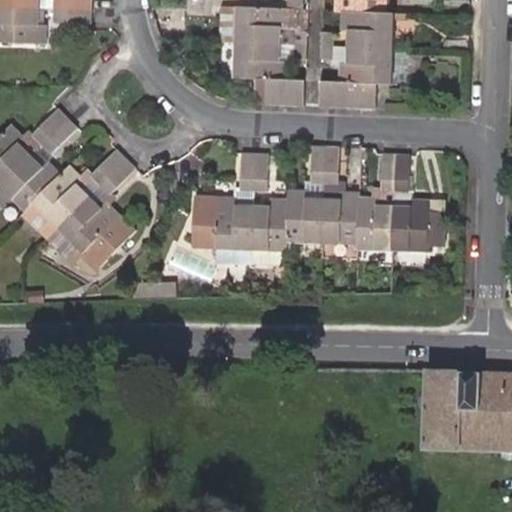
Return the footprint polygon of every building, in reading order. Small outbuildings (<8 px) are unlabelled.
[(0,0),(0,45),(46,49),(48,30),(41,29),(42,12),(42,0),(0,0)] [(56,0),(42,0),(42,12),(56,13),(56,0)] [(67,0),(56,0),(56,13),(55,23),(89,25),(90,15),(91,1),(72,0),(67,0)] [(319,109),(377,111),(379,83),(389,84),(390,51),(392,13),(386,13),(386,0),(335,0),(335,11),(340,11),(339,28),(346,29),(345,49),(331,48),(330,63),(330,66),(338,67),(337,82),(320,82),(319,109)] [(263,80),(263,108),(303,109),(305,81),(286,80),(286,66),(279,65),(279,47),(295,47),(294,62),(305,62),(306,36),(307,10),(288,10),(236,9),(226,8),(224,45),(235,45),(235,80),(263,80)] [(321,62),(330,63),(331,48),(331,37),(321,37),(321,62)] [(36,150),(44,158),(72,130),(64,122),(56,113),(28,142),(24,138),(22,140),(10,126),(0,136),(0,194),(20,214),(30,205),(56,231),(48,240),(87,280),(135,233),(119,217),(105,203),(110,199),(108,196),(134,171),(116,152),(91,179),(87,175),(82,180),(68,167),(58,176),(46,164),(41,169),(29,157),(36,150)] [(48,163),(44,158),(36,150),(29,157),(41,169),(46,164),(48,163)] [(325,186),(311,185),(304,185),(304,190),(288,189),(288,200),(270,200),(252,199),(252,191),(264,191),(266,155),(242,155),(240,191),(240,198),(196,197),(194,247),(216,249),(216,263),(250,265),(250,254),(286,255),(286,243),(322,245),(356,246),(356,252),(427,254),(427,248),(442,248),(443,218),(429,218),(429,203),(411,202),(412,194),(407,194),(409,156),(383,155),(381,193),(376,193),(376,201),(358,200),(359,191),(339,191),(339,199),(324,199),(325,186)] [(30,205),(20,214),(48,240),(56,231),(30,205)] [(427,451),(511,453),(511,373),(429,371),(427,451)]
